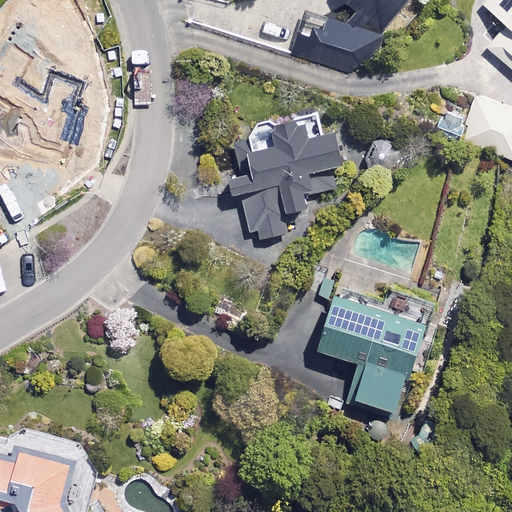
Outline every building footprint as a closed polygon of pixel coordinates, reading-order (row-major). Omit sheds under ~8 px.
[(353,72),(372,62),(380,33),(364,29),(370,22),(384,34),(411,0),(342,0),(356,11),(347,23),(306,12),(294,56),(353,72)] [(511,0),(481,0),(480,2),(506,23),(487,48),(511,67),(511,0)] [(511,108),(476,97),(462,142),(511,158),(511,108)] [(237,173),(250,233),(256,232),(258,238),(289,231),(284,212),(306,207),(303,194),(333,187),(328,166),(342,163),(335,130),(305,137),(301,116),(264,124),(269,146),(248,151),(252,169),(237,173)] [(423,318),(334,292),(318,347),(360,360),(350,395),(396,408),(423,318)] [(15,461),(0,456),(0,507),(1,507),(3,511),(65,511),(59,500),(69,463),(18,449),(15,461)]
